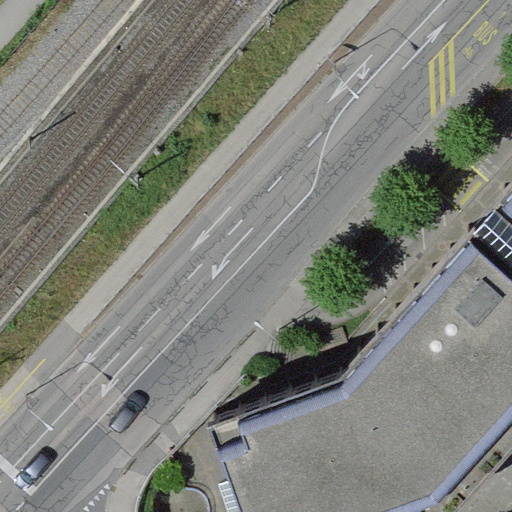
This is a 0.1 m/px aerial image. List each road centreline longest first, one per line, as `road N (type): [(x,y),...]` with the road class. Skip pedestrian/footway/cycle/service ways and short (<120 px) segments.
road 1 (tertiary): [(475,0),(118,383)]
road 2 (tertiary): [(118,383),(0,511)]
road 3 (unclassified): [(87,511),(95,439),(118,383)]
